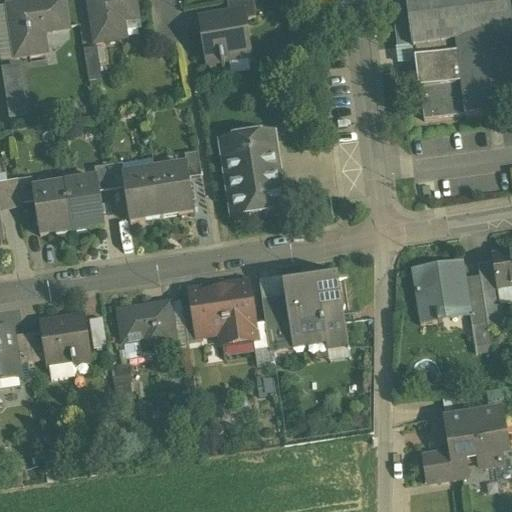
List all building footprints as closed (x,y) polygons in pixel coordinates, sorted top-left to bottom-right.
[(63,0),(54,0),(7,7),(15,59),(47,54),(44,34),(68,30),(63,0)] [(135,0),(87,0),(94,44),(121,40),(118,22),(138,19),(135,0)] [(252,0),(242,0),(227,3),(229,16),(243,14),(244,21),(256,19),(252,0)] [(391,0),(394,18),(408,16),(405,0),(391,0)] [(508,0),(405,0),(408,16),(411,46),(412,48),(416,47),(511,34),(511,25),(511,19),(508,0)] [(229,16),(215,18),(217,27),(202,29),(207,64),(221,61),(222,69),(225,69),(224,61),(250,57),(244,21),(243,14),(229,16)] [(408,16),(394,18),(398,48),(411,46),(408,16)] [(511,34),(416,47),(417,59),(415,59),(418,90),(420,89),(424,120),(464,115),(465,116),(511,110),(511,34)] [(97,49),(83,50),(88,82),(101,81),(97,49)] [(20,69),(2,71),(9,120),(27,117),(20,69)] [(274,134),(221,142),(233,220),(285,212),(274,134)] [(198,154),(184,156),(186,168),(187,168),(189,180),(201,178),(198,154)] [(122,166),(108,168),(112,192),(124,190),(122,178),(123,178),(122,166)] [(108,168),(95,170),(97,182),(98,182),(100,194),(112,192),(108,168)] [(186,168),(155,173),(162,218),(194,214),(189,180),(187,168),(186,168)] [(123,178),(122,178),(124,190),(129,223),(162,218),(155,173),(123,178)] [(32,180),(19,182),(22,205),(34,204),(33,192),(34,191),(32,180)] [(19,182),(0,184),(0,208),(22,205),(19,182)] [(97,182),(65,187),(72,232),(105,227),(100,194),(98,182),(97,182)] [(34,191),(33,192),(34,204),(40,237),(72,232),(65,187),(34,191)] [(511,255),(492,258),(493,264),(497,290),(498,290),(511,287),(511,255)] [(463,263),(411,271),(420,327),(470,319),(471,319),(471,313),(468,297),(466,280),(463,263)] [(493,264),(478,267),(482,294),(483,295),(497,292),(497,290),(493,264)] [(338,275),(283,284),(285,298),(289,323),(279,325),(283,347),(347,337),(338,275)] [(480,278),(466,280),(468,297),(482,294),(480,278)] [(247,285),(192,294),(194,308),(198,333),(200,333),(220,330),(222,345),(253,341),(256,340),(253,326),(247,285)] [(504,326),(498,290),(497,290),(497,292),(483,295),(487,325),(488,329),(504,326)] [(482,294),(468,297),(471,313),(471,319),(470,319),(472,327),(487,325),(483,295),(482,294)] [(285,298),(262,302),(265,324),(269,349),(283,347),(279,325),(289,323),(285,298)] [(169,305),(118,313),(123,344),(153,340),(154,350),(175,347),(176,346),(172,324),(169,305)] [(194,308),(182,310),(184,322),(187,344),(202,342),(200,333),(198,333),(194,308)] [(83,319),(42,325),(43,334),(47,362),(48,368),(72,364),(73,371),(77,371),(76,363),(89,361),(83,319)] [(184,322),(172,324),(176,346),(175,347),(176,354),(188,352),(187,344),(184,322)] [(269,349),(265,324),(253,326),(256,340),(253,341),(255,352),(269,350),(269,349)] [(487,325),(472,327),(476,356),(492,353),(488,329),(487,325)] [(11,332),(0,333),(0,381),(19,379),(17,366),(13,338),(11,332)] [(43,334),(25,337),(29,365),(47,362),(43,334)] [(29,365),(25,337),(13,338),(17,366),(29,365)] [(467,393),(442,397),(445,419),(471,415),(467,393)] [(471,415),(445,419),(451,455),(424,459),(428,485),(468,479),(466,461),(478,459),(479,467),(484,471),(503,468),(500,445),(506,444),(501,411),(471,415)]
